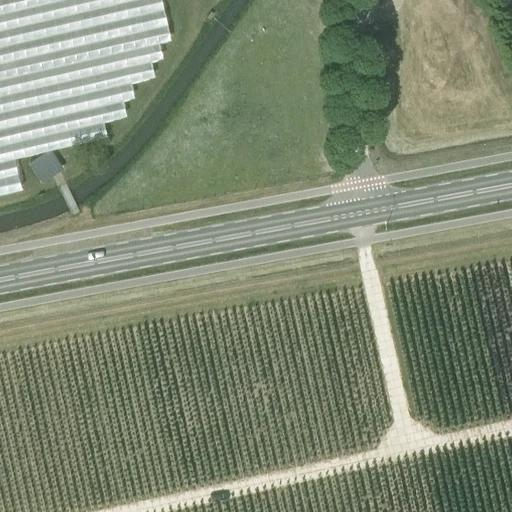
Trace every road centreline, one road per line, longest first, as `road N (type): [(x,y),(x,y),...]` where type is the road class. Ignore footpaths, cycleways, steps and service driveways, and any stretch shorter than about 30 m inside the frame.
road 1 (primary): [(0,281),(360,214)]
road 2 (unclassified): [(360,214),(340,0)]
road 3 (primary): [(360,214),(511,185)]
